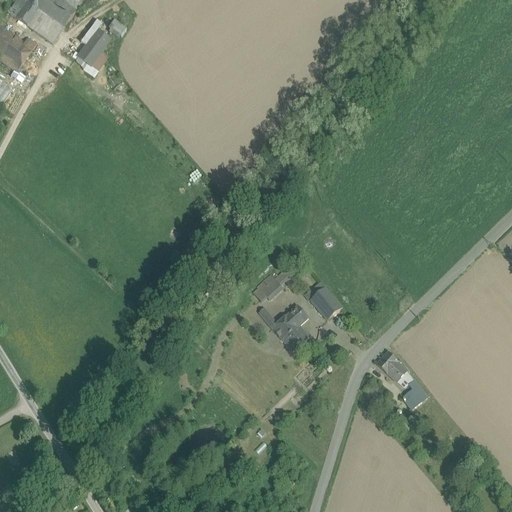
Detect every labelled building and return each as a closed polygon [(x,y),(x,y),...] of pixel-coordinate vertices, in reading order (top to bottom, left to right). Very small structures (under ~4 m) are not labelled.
[(76,14),(56,0),(18,0),(8,15),(53,47),(76,14)] [(56,0),(76,14),(85,0),(56,0)] [(115,24),(110,31),(121,38),(125,31),(115,24)] [(0,57),(13,37),(0,28),(0,57)] [(86,49),(89,52),(98,58),(110,42),(98,33),(86,49)] [(13,37),(0,57),(0,62),(18,74),(37,46),(27,40),(24,44),(13,37)] [(89,52),(81,62),(90,69),(98,58),(89,52)] [(0,86),(0,101),(2,103),(11,92),(1,85),(0,86)] [(286,272),(275,281),(281,287),(291,278),(286,272)] [(271,276),(258,288),(259,290),(266,298),(269,302),(283,289),(281,287),(275,281),(271,276)] [(316,289),(320,294),(325,290),(321,285),(316,289)] [(310,303),(320,294),(316,289),(306,298),(310,303)] [(261,303),(266,298),(259,290),(254,295),(261,303)] [(320,294),(310,303),(328,323),(343,310),(325,290),(320,294)] [(273,330),(293,353),(310,339),(300,328),(309,320),(298,307),(278,326),(265,310),(259,315),(272,330),(273,330)] [(378,367),(388,377),(392,373),(398,367),(388,357),(378,367)] [(398,367),(392,373),(396,377),(398,379),(404,373),(398,367)] [(392,373),(388,377),(392,381),(396,377),(392,373)] [(414,390),(406,397),(416,409),(424,402),(414,390)] [(0,510),(8,501),(0,488),(0,510)]
